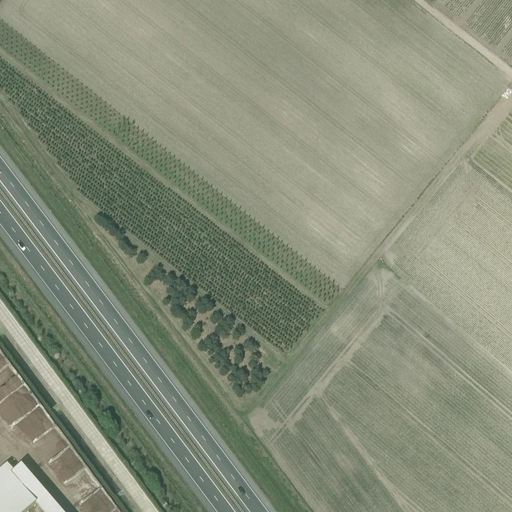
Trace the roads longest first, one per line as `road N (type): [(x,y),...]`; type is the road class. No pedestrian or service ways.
road 1 (motorway): [(256,511),(0,170)]
road 2 (motorway): [(0,213),(224,511)]
road 3 (track): [(511,76),(416,0)]
